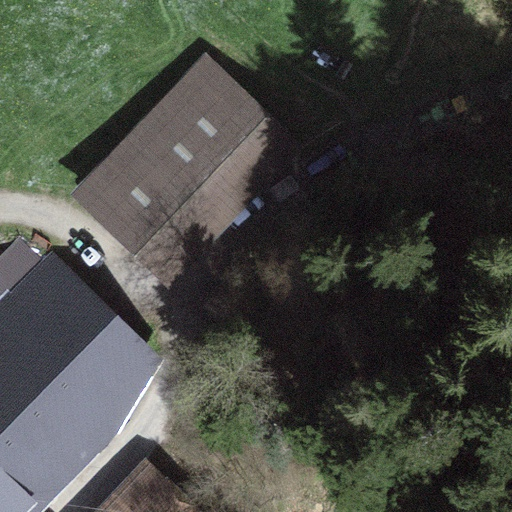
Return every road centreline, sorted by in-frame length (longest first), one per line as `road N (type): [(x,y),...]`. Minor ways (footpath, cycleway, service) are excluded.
road 1 (track): [(511,74),(283,187),(232,259),(221,306)]
road 2 (track): [(221,306),(153,404),(85,477),(71,511)]
road 3 (track): [(221,306),(170,317),(65,240),(0,225)]
